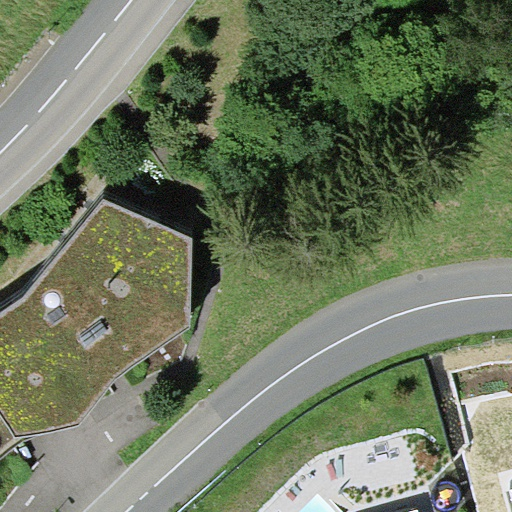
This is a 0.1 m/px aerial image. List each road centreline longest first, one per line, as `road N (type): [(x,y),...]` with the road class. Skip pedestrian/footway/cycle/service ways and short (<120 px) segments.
road 1 (tertiary): [(511,292),(400,310),(334,340),(221,422),(127,511)]
road 2 (tertiary): [(0,151),(132,0)]
